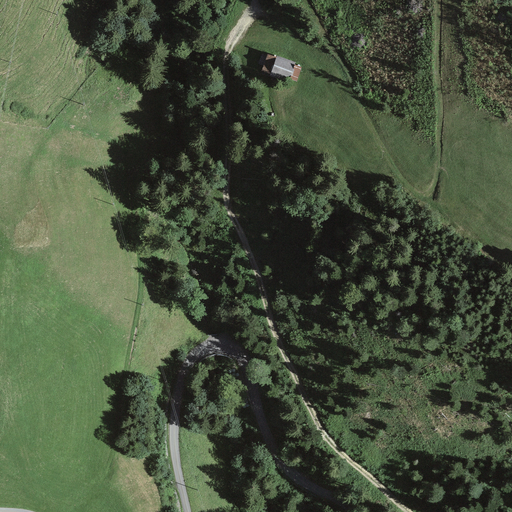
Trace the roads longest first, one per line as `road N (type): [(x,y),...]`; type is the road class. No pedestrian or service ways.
road 1 (track): [(410,511),(323,432),(273,328),(232,214),(226,62),(251,0)]
road 2 (track): [(113,446),(140,277),(134,188),(141,163),(156,140),(179,137),(232,214)]
road 3 (track): [(305,0),(350,69),(396,171),(423,195),(438,169),(440,0)]
road 4 (unclassified): [(188,511),(175,452),(176,408),(189,361),(212,346),(242,359),(287,469),(353,511)]
